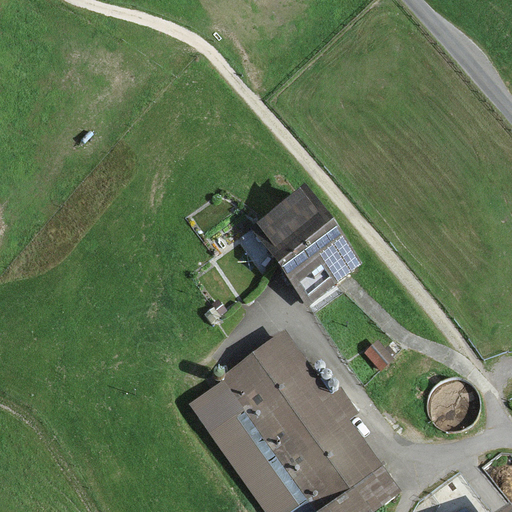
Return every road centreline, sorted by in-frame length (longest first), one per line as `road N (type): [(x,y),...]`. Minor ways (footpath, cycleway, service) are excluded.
road 1 (track): [(70,0),(180,33),(217,61),(469,356),(507,439)]
road 2 (tertiary): [(511,117),(407,0)]
road 3 (track): [(0,404),(48,440),(90,511)]
